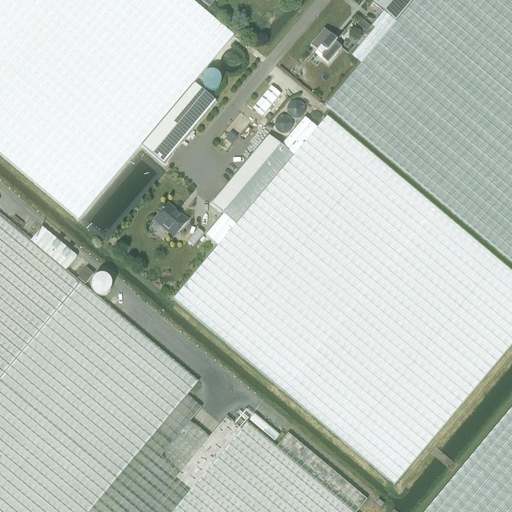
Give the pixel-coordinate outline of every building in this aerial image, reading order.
[(0,0),(0,155),(78,221),(141,147),(194,84),(234,37),(189,0),(0,0)] [(199,0),(209,8),(216,0),(199,0)] [(511,0),(416,0),(396,24),(383,14),(348,55),(360,65),(326,107),(511,263),(511,0)] [(416,0),(376,0),(373,5),(383,14),(396,24),(416,0)] [(327,53),(335,44),(337,41),(324,30),(310,47),(317,52),(320,48),(326,53),(327,53)] [(341,49),(335,44),(327,53),(326,53),(321,59),(328,65),(341,49)] [(216,103),(194,84),(141,147),(163,166),(216,103)] [(317,129),(218,247),(173,300),(394,486),(511,345),(511,274),(327,118),(317,129)] [(205,237),(218,247),(317,129),(305,119),(281,147),(268,137),(262,144),(211,205),(223,215),(205,237)] [(174,239),(187,223),(167,206),(164,210),(163,209),(162,211),(162,212),(154,222),(174,239)] [(0,511),(356,511),(367,500),(288,434),(276,448),(247,423),(241,430),(226,418),(209,439),(190,423),(201,409),(187,397),(198,383),(80,284),(0,217),(0,511)] [(85,285),(94,275),(86,269),(77,279),(85,285)] [(511,511),(511,408),(425,511),(511,511)] [(240,427),(244,422),(237,417),(234,421),(240,427)]
